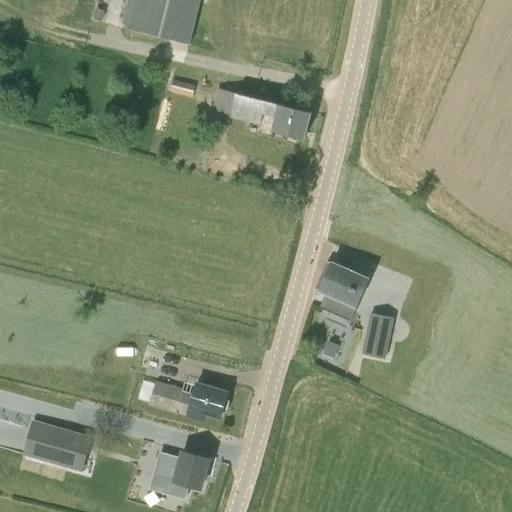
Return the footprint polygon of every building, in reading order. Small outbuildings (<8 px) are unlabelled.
[(190,45),(200,0),(134,0),(127,30),(190,45)] [(96,11),(94,20),(102,23),(104,13),(96,11)] [(193,96),(195,88),(173,82),(171,90),(193,96)] [(277,116),(273,132),(304,140),(311,112),(221,89),(216,110),(262,122),(264,113),(277,116)] [(356,307),(368,279),(327,261),(315,289),(356,307)] [(333,326),(320,359),(342,368),(362,319),(325,305),(319,320),(333,326)] [(385,359),(393,318),(371,313),(362,354),(385,359)] [(142,374),(162,380),(170,352),(150,347),(142,374)] [(227,393),(196,384),(193,395),(182,392),(182,391),(155,383),(149,404),(176,413),(179,414),(179,412),(188,414),(187,416),(203,421),(206,413),(220,417),(227,393)] [(0,411),(0,444),(19,449),(27,419),(0,411)] [(24,454),(82,471),(91,438),(33,422),(24,454)] [(128,447),(122,465),(118,480),(151,489),(151,488),(175,496),(177,491),(186,493),(188,485),(200,489),(205,472),(207,473),(210,462),(208,462),(208,459),(183,452),(175,481),(155,476),(164,442),(147,438),(142,451),(128,447)]
